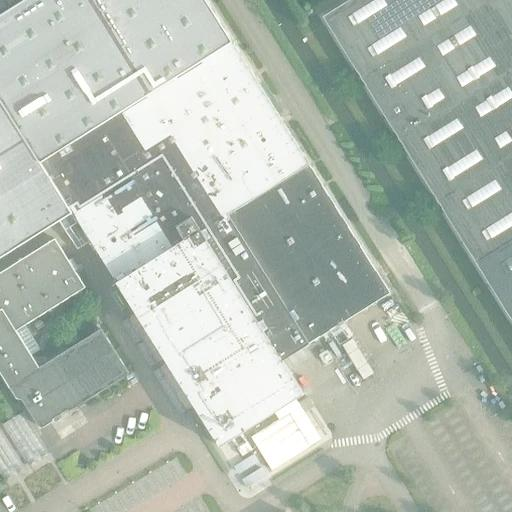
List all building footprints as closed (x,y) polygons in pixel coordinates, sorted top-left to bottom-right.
[(0,263),(62,224),(76,215),(92,240),(224,448),(235,441),(307,395),(286,361),(393,293),(234,43),(206,0),(25,0),(0,16),(0,263)] [(479,263),(511,317),(511,0),(363,0),(362,0),(352,0),(324,18),(479,263)] [(19,332),(87,288),(57,241),(0,276),(0,368),(20,400),(26,401),(43,429),(46,429),(58,422),(57,420),(72,411),(73,413),(132,374),(104,330),(43,369),(19,332)] [(308,397),(300,403),(306,413),(315,408),(308,397)] [(299,407),(251,438),(272,470),(320,440),(299,407)] [(247,442),(237,449),(242,457),(252,451),(247,442)]
